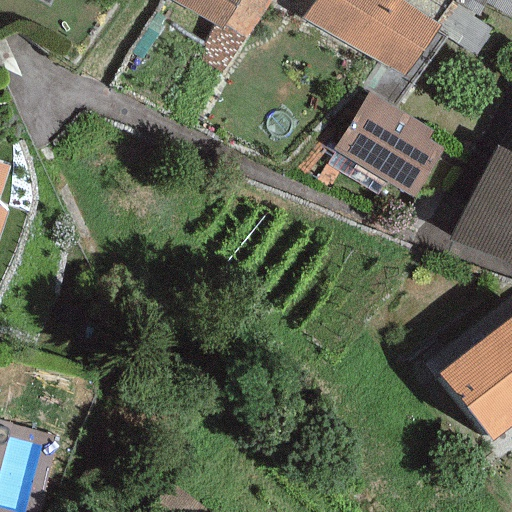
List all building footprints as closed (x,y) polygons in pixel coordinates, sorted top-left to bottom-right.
[(170,0),(214,27),(219,31),(224,23),(239,0),(170,0)] [(268,3),(263,0),(239,0),(224,23),(244,38),(268,3)] [(438,26),(400,0),(316,0),(303,19),(404,75),(438,26)] [(221,74),(244,38),(224,23),(219,31),(214,27),(196,59),(221,74)] [(431,132),(369,93),(333,150),(413,199),(442,151),(426,141),(431,132)] [(511,153),(497,147),(449,240),(511,264),(511,153)] [(0,190),(9,167),(0,164),(0,235),(8,212),(0,206),(0,190)] [(511,316),(440,374),(492,441),(511,425),(511,316)] [(209,511),(169,479),(141,511),(209,511)]
